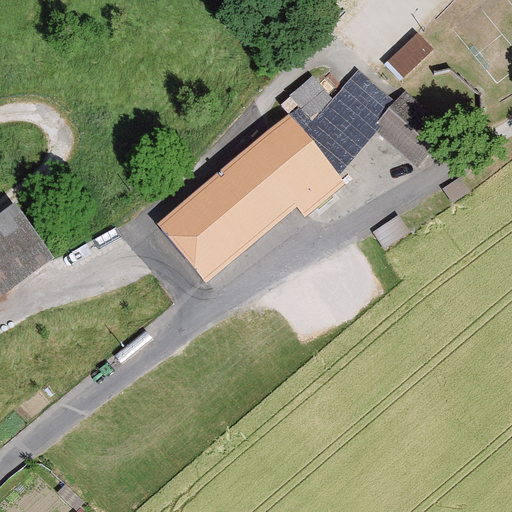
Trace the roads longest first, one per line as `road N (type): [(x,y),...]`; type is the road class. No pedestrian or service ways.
road 1 (residential): [(0,471),(128,367),(511,124)]
road 2 (track): [(0,206),(32,187),(61,153),(60,132),(48,117),(0,115)]
